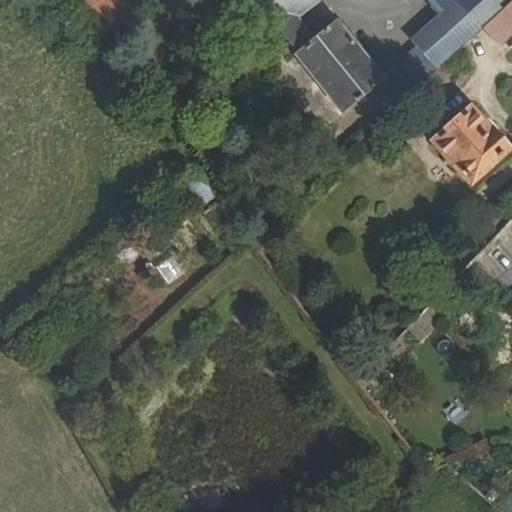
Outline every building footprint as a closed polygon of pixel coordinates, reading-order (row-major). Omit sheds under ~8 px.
[(122,0),(79,0),(76,2),(103,41),(114,34),(134,19),(125,4),(122,0)] [(272,0),(241,0),(253,15),(262,8),(272,0)] [(317,0),(272,0),(262,8),(299,54),(315,41),(297,17),(318,1),(317,0)] [(511,2),(511,0),(434,0),(431,3),(442,15),(467,43),(483,29),(511,2)] [(511,2),(483,29),(499,46),(511,34),(511,2)] [(467,43),(442,15),(413,41),(419,48),(438,69),(467,43)] [(134,19),(114,34),(122,48),(144,32),(134,19)] [(383,79),(337,23),(315,41),(299,54),(297,56),(342,113),(383,79)] [(419,86),(438,69),(419,48),(400,64),(419,86)] [(471,111),(436,142),(472,183),(507,152),(471,111)] [(209,193),(197,176),(183,190),(196,206),(209,193)] [(225,214),(209,193),(196,206),(209,225),(225,214)] [(209,225),(239,265),(253,252),(225,214),(209,225)] [(253,252),(239,265),(244,272),(258,259),(253,252)] [(437,327),(425,313),(409,330),(420,343),(437,327)] [(503,455),(500,445),(459,459),(463,470),(503,455)]
